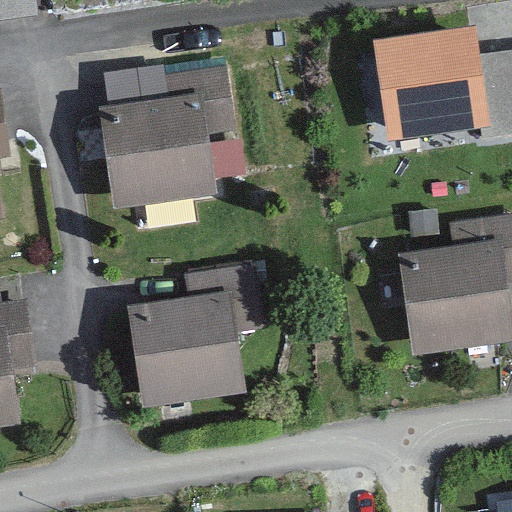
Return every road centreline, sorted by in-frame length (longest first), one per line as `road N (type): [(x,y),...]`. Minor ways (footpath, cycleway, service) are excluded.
road 1 (residential): [(111,481),(50,49)]
road 2 (residential): [(111,481),(511,415)]
road 3 (residential): [(50,49),(357,0)]
